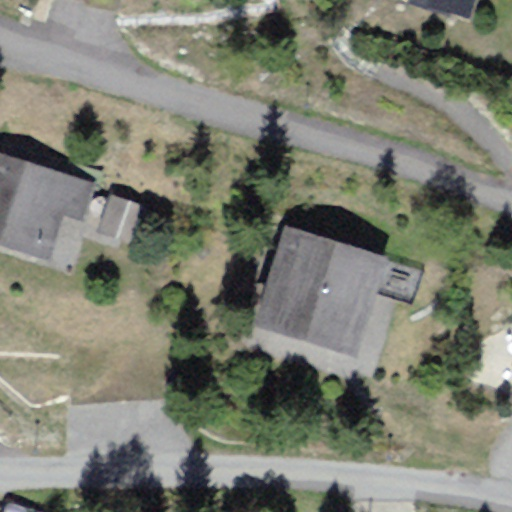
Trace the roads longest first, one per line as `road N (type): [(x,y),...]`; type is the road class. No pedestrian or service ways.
road 1 (residential): [(511,200),(0,26)]
road 2 (residential): [(511,506),(288,472),(0,470)]
